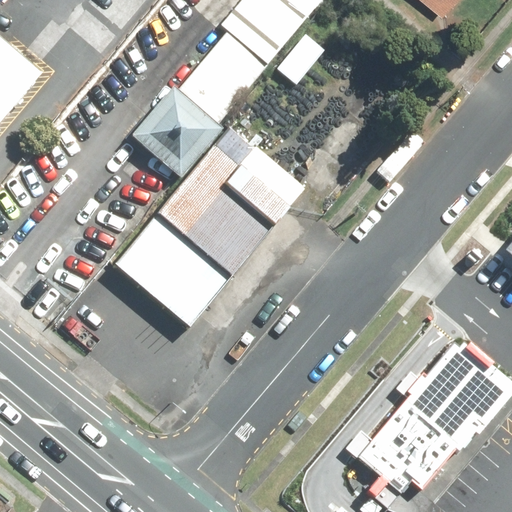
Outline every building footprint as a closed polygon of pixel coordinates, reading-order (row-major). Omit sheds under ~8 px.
[(318,0),(240,0),(164,92),(211,130),(318,0)] [(407,0),(440,26),(460,0),(407,0)] [(304,37),(272,73),(291,90),(323,54),(304,37)] [(0,123),(40,78),(0,45),(0,123)] [(158,99),(118,148),(167,188),(207,139),(158,99)] [(301,192),(221,127),(98,276),(178,341),(301,192)] [(511,236),(500,250),(511,260),(511,236)] [(381,434),(355,469),(406,507),(434,470),(441,474),(506,388),(478,367),(468,380),(440,359),(393,421),(386,415),(376,429),(381,434)] [(511,451),(495,471),(511,486),(511,451)]
